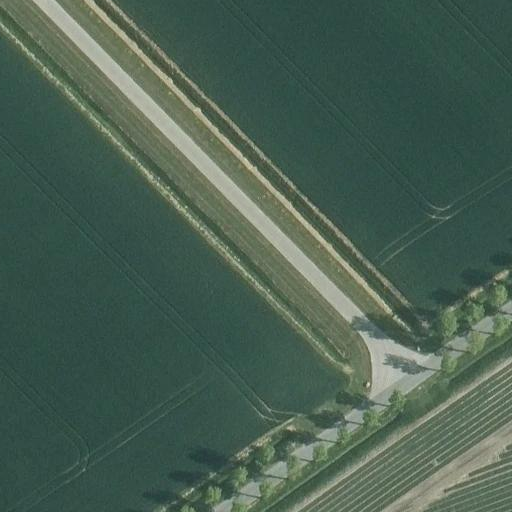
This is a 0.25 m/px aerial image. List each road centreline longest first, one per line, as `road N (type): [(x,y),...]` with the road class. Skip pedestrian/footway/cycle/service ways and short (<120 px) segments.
road 1 (unclassified): [(406,383),(40,0)]
road 2 (unclassified): [(221,511),(406,383)]
road 3 (unclassified): [(406,383),(511,313)]
